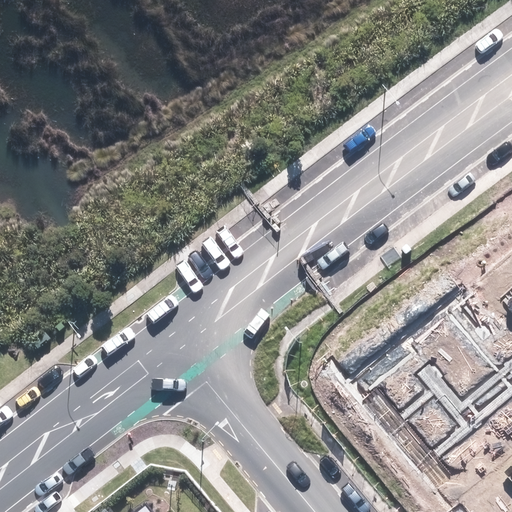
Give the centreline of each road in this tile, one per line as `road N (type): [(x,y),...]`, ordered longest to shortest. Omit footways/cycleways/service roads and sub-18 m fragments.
road 1 (tertiary): [(275,255),(511,78)]
road 2 (unclassified): [(176,337),(319,511)]
road 3 (tertiary): [(176,337),(0,472)]
road 4 (tertiary): [(275,255),(176,337)]
